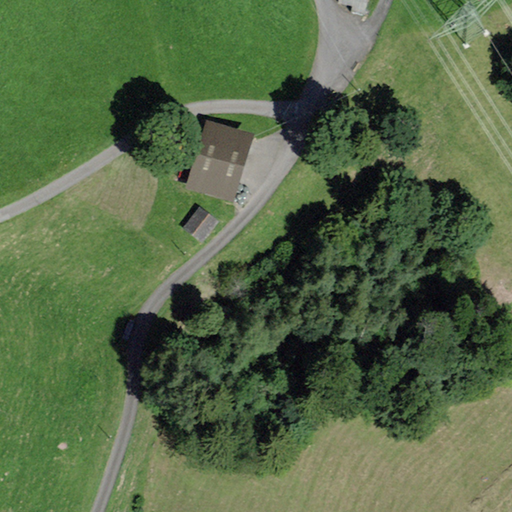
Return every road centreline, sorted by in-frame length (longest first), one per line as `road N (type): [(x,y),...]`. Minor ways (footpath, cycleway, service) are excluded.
road 1 (track): [(324,0),(335,43),(312,109),(264,195),(156,295),(133,346),(128,411),(95,511)]
road 2 (track): [(312,109),(166,118),(0,218)]
